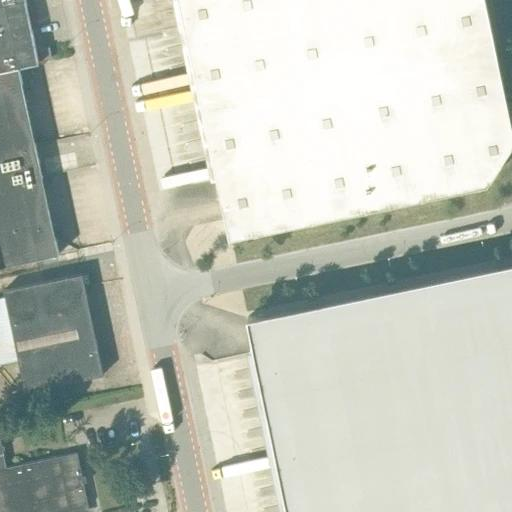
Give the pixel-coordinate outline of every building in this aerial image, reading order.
[(0,0),(0,266),(61,253),(19,66),(39,62),(25,0),(0,0)] [(181,0),(231,235),(488,181),(511,144),(511,117),(487,0),(181,0)] [(40,48),(42,59),(52,56),(50,46),(40,48)] [(159,180),(160,187),(210,180),(195,79),(189,80),(188,75),(179,77),(186,126),(165,129),(172,179),(159,180)] [(511,511),(511,261),(248,316),(289,511),(511,511)] [(25,390),(84,378),(104,374),(83,273),(5,289),(25,390)] [(89,506),(78,452),(7,466),(0,434),(0,511),(57,511),(65,510),(65,511),(77,511),(77,508),(89,506)]
